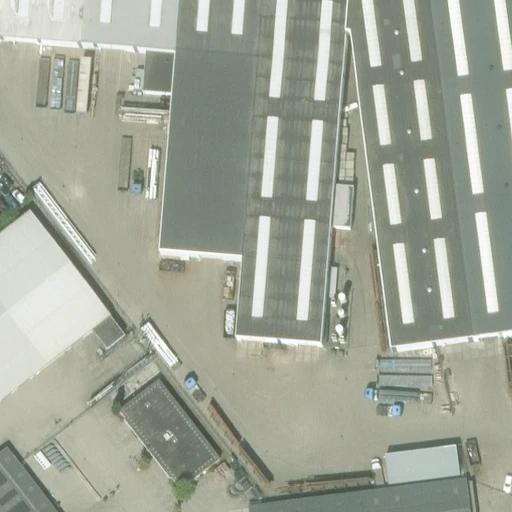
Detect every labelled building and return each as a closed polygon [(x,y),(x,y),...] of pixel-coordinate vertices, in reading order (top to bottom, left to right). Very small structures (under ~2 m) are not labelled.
[(3,0),(0,44),(150,55),(146,96),(177,98),(165,257),(247,263),(241,342),(325,348),(328,309),(336,310),(339,270),(331,269),(334,229),(353,231),(356,191),(337,189),(349,41),(351,0),(3,0)] [(511,0),(351,0),(349,41),(352,40),(392,358),(511,343),(511,0)] [(0,403),(108,320),(27,216),(0,236),(0,403)] [(218,464),(156,384),(117,415),(146,453),(144,454),(145,456),(148,454),(154,455),(159,461),(158,468),(178,495),(218,464)] [(50,511),(4,452),(0,455),(0,511),(50,511)] [(266,506),(266,511),(469,511),(466,481),(266,506)]
